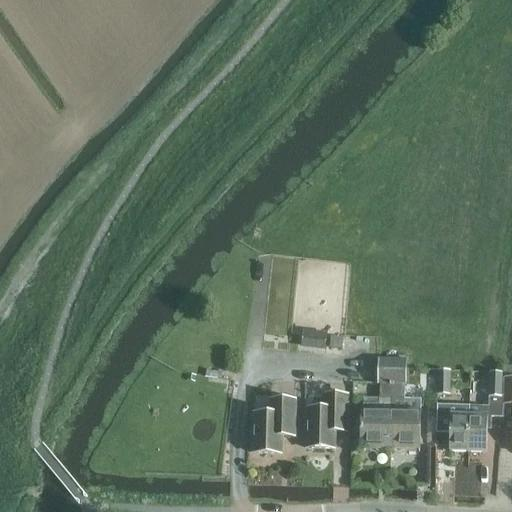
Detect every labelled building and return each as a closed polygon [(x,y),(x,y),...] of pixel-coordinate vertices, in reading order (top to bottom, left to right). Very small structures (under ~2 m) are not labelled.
[(304,332),(302,349),(326,352),(328,335),(304,332)] [(331,338),(330,348),(343,349),(344,339),(331,338)] [(392,384),(406,385),(406,358),(379,359),(378,384),(381,384),(380,400),(392,400),(392,384)] [(437,372),(436,395),(450,396),(451,373),(437,372)] [(470,408),(469,454),(487,454),(488,419),(501,419),(503,419),(504,399),(502,399),(503,375),(503,373),(489,373),(489,408),(470,408)] [(406,400),(406,385),(392,384),(392,400),(406,400)] [(346,432),(347,395),(326,395),(326,409),(309,409),(308,449),(334,449),(334,431),(346,432)] [(294,437),(295,400),(273,400),(272,414),(255,414),(255,427),(252,429),(251,433),(252,437),(255,440),(254,453),(281,454),(281,437),(294,437)] [(437,407),(437,435),(451,435),(451,453),(469,454),(470,408),(450,407),(437,407)] [(392,452),(393,411),(362,410),(362,451),(392,452)] [(421,411),(393,411),(392,452),(422,453),(421,411)]
